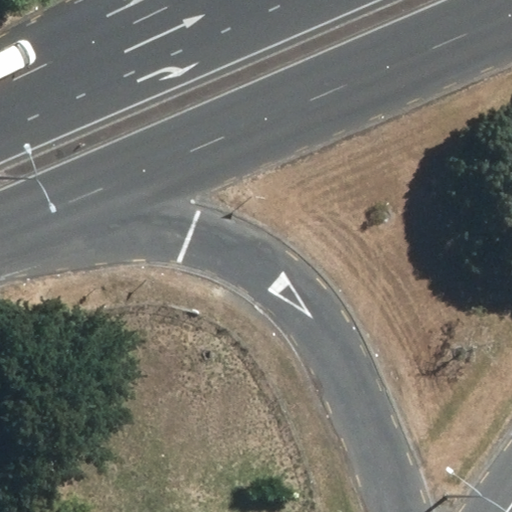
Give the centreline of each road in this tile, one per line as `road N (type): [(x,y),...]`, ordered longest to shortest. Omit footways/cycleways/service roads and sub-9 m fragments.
road 1 (primary): [(403,511),(355,355),(281,273),(185,233),(104,223),(0,233)]
road 2 (primary): [(511,14),(0,231)]
road 3 (primary): [(0,87),(186,0)]
